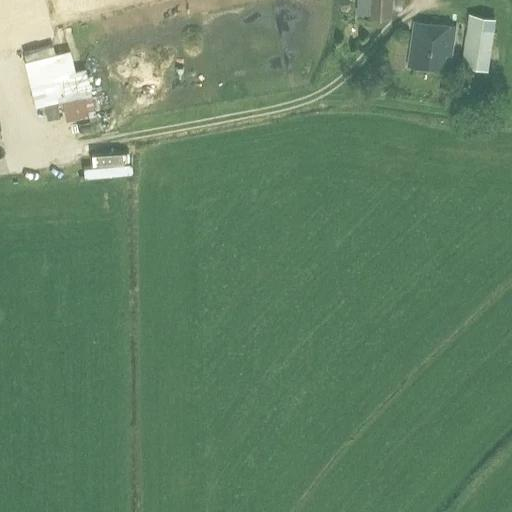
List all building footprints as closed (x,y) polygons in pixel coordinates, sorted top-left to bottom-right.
[(12,0),(0,0),(0,52),(24,47),(12,0)] [(372,0),(372,15),(393,16),(393,0),(372,0)] [(498,66),(499,12),(476,11),(475,65),(498,66)] [(448,72),(453,27),(414,22),(408,67),(448,72)] [(17,72),(13,51),(4,53),(7,74),(17,72)] [(42,108),(100,90),(92,63),(34,82),(42,108)]
